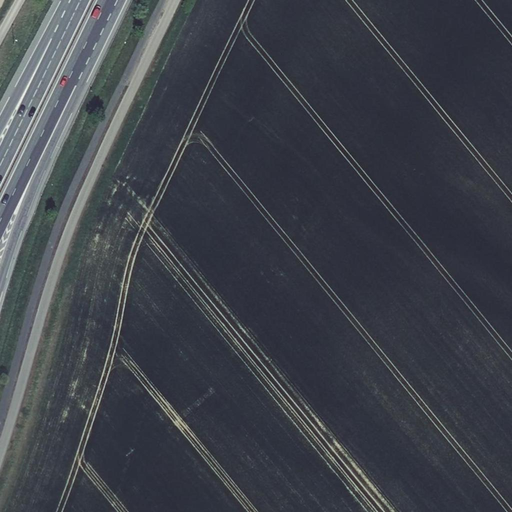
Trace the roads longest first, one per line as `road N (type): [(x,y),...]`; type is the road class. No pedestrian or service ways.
road 1 (trunk): [(0,287),(68,82)]
road 2 (trunk): [(0,222),(68,82)]
road 3 (trunk): [(61,42),(0,167)]
